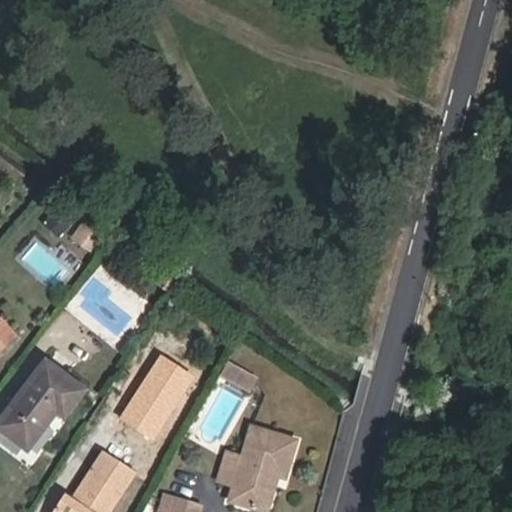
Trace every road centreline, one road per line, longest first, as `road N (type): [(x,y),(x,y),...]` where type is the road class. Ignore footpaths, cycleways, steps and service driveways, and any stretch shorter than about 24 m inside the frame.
road 1 (residential): [(498,0),(355,511)]
road 2 (track): [(392,388),(511,441)]
